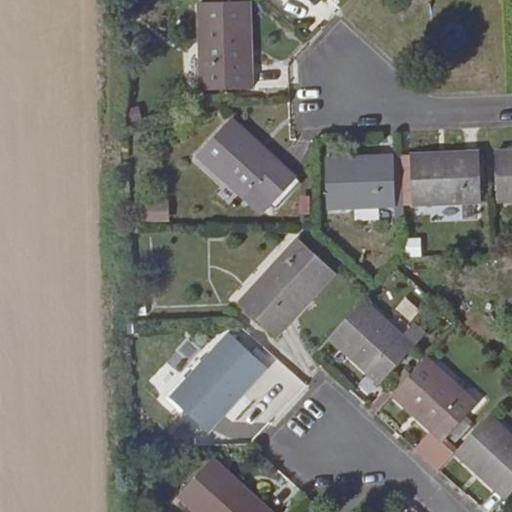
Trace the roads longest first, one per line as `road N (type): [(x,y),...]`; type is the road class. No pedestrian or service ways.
road 1 (residential): [(345,73),(398,103),(511,102)]
road 2 (residential): [(454,511),(383,453),(342,440)]
